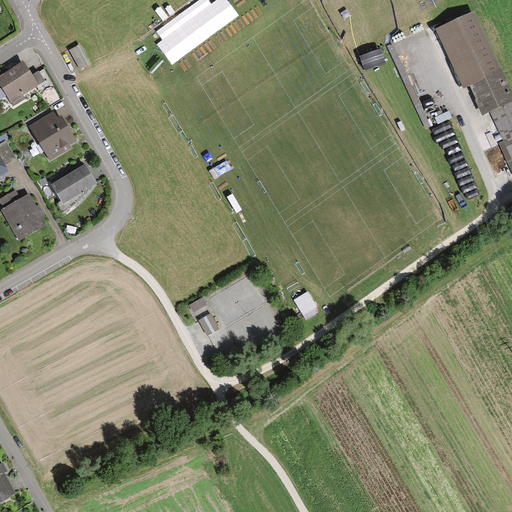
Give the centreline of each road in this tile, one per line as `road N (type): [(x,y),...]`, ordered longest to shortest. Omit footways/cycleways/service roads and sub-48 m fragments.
road 1 (residential): [(0,290),(111,223),(126,193),(38,31)]
road 2 (track): [(303,511),(202,362)]
